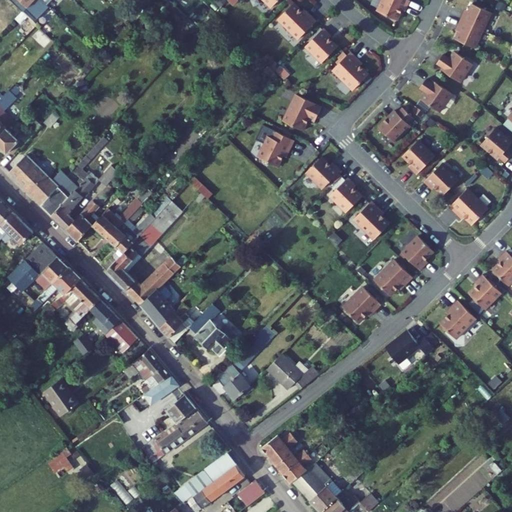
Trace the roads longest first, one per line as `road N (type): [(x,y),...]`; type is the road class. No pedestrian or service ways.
road 1 (residential): [(0,179),(120,300),(245,447)]
road 2 (residential): [(245,447),(385,338),(465,258)]
road 3 (residential): [(407,53),(343,129),(465,258)]
